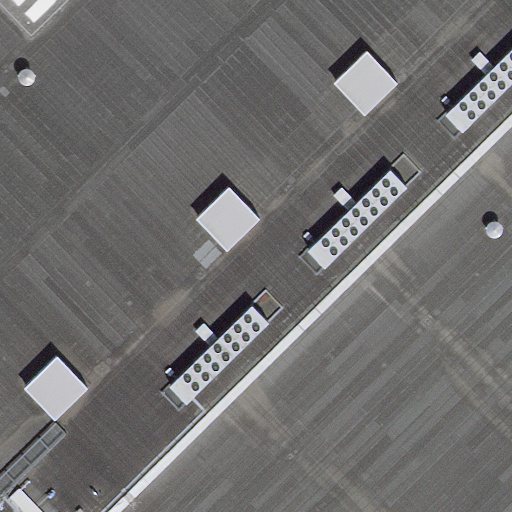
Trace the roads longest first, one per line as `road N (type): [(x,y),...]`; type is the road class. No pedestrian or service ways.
road 1 (motorway): [(0,308),(252,0)]
road 2 (primary): [(315,511),(511,306)]
road 3 (motorway): [(93,0),(0,113)]
